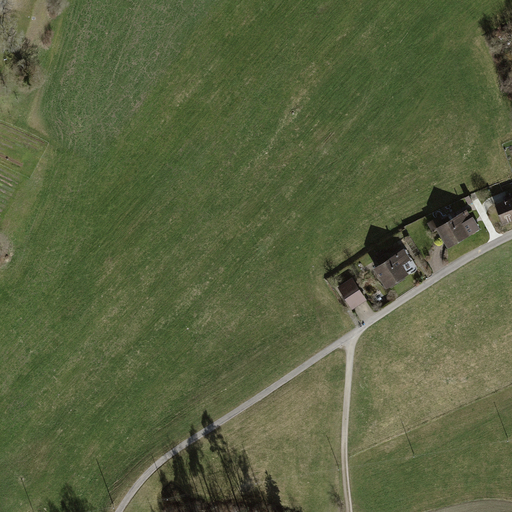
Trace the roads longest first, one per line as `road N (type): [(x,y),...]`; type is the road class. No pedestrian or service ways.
road 1 (unclassified): [(119,511),(174,451),(432,279),(511,235)]
road 2 (track): [(350,511),(351,335)]
